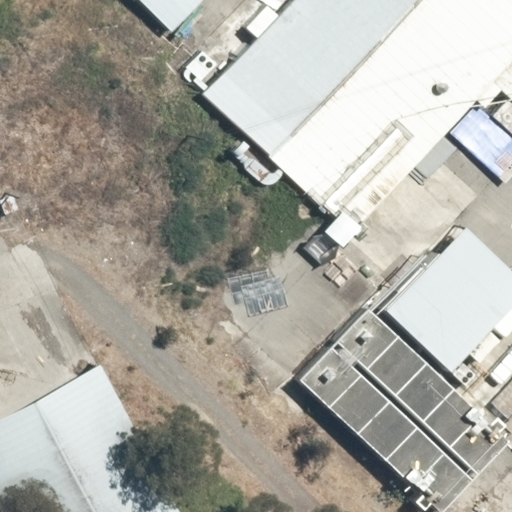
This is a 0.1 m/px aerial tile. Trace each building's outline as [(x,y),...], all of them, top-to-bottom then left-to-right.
[(132,0),(110,0),(123,11),(132,0)] [(482,0),(229,0),(154,83),(295,209),(482,0)] [(511,241),(489,266),(445,226),(369,310),(436,370),(498,302),(511,286),(511,241)] [(461,408),(328,289),(257,367),(390,486),(461,408)] [(144,511),(57,348),(0,378),(0,511),(144,511)] [(511,426),(501,437),(511,447),(511,426)]
